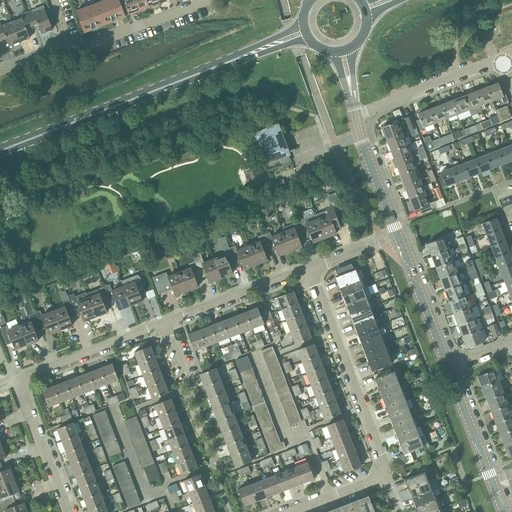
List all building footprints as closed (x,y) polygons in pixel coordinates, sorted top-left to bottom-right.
[(104,25),(114,22),(105,0),(96,4),(104,25)] [(105,0),(114,22),(125,17),(118,0),(105,0)] [(133,14),(139,12),(134,0),(122,0),(129,15),(129,14),(132,13),(133,14)] [(134,0),(139,12),(145,9),(146,8),(149,7),(146,0),(134,0)] [(95,29),(104,25),(96,4),(87,7),(95,29)] [(33,11),(27,13),(32,26),(37,24),(41,34),(52,30),(49,21),(53,19),(49,8),(44,10),(43,6),(32,10),(33,11)] [(84,33),(95,29),(87,7),(76,11),(84,33)] [(22,19),(12,23),(19,42),(30,38),(26,28),(32,26),(27,13),(20,16),(22,19)] [(0,23),(0,38),(5,36),(9,46),(19,42),(12,23),(2,27),(1,23),(0,23)] [(486,88),(491,102),(501,98),(503,104),(508,102),(502,88),(500,88),(498,83),(486,88)] [(480,106),(482,111),(487,109),(485,104),(491,102),(486,88),(475,92),(480,106)] [(469,110),(471,116),(482,112),(482,111),(480,106),(475,92),(463,96),(469,110)] [(457,115),(469,110),(463,96),(452,101),(457,115)] [(446,119),(457,115),(452,101),(440,105),(446,119)] [(434,124),(446,119),(440,105),(429,110),(434,124)] [(507,106),(495,111),(497,115),(497,116),(509,112),(507,106)] [(424,127),(434,124),(429,110),(417,114),(419,120),(416,121),(421,133),(426,131),(424,127)] [(509,112),(497,116),(499,122),(511,118),(509,112)] [(497,115),(489,118),(490,120),(492,125),(499,122),(497,116),(497,115)] [(410,131),(416,129),(411,117),(405,119),(410,131)] [(397,122),(382,128),(384,132),(387,140),(402,134),(401,132),(397,122)] [(282,139),(280,132),(277,126),(255,135),(266,163),(288,154),(285,147),(287,146),(284,138),(282,139)] [(454,140),(462,137),(459,131),(452,134),(454,140)] [(402,134),(387,140),(391,152),(406,146),(402,134)] [(440,138),(442,145),(454,140),(452,134),(440,138)] [(428,150),(433,148),(431,142),(429,136),(423,139),(428,150)] [(431,142),(433,148),(442,145),(440,138),(431,142)] [(406,146),(391,152),(395,163),(415,156),(413,151),(409,152),(406,146)] [(497,151),(503,165),(511,161),(511,155),(508,146),(497,151)] [(486,155),(491,169),(503,165),(497,151),(486,155)] [(415,156),(395,163),(400,175),(415,169),(413,163),(421,159),(420,154),(415,156)] [(480,174),(491,169),(486,155),(474,160),(480,174)] [(468,178),(480,174),(474,160),(463,164),(468,178)] [(457,183),(468,178),(463,164),(451,169),(457,183)] [(249,186),(264,181),(258,166),(244,171),(249,186)] [(415,169),(400,175),(404,187),(420,181),(415,169)] [(445,187),(457,183),(451,169),(440,173),(445,187)] [(420,181),(404,187),(409,199),(424,193),(422,185),(431,182),(431,183),(436,181),(434,175),(429,177),(420,181)] [(438,188),(434,189),(439,200),(443,199),(438,188)] [(335,193),(328,196),(331,204),(333,203),(336,212),(341,210),(335,193)] [(424,193),(409,199),(413,210),(419,208),(421,214),(438,208),(435,202),(429,204),(424,193)] [(327,211),(316,215),(317,219),(324,238),(336,234),(335,231),(341,229),(339,225),(333,208),(327,211)] [(303,213),(298,215),(300,221),(298,222),(305,239),(310,236),(313,243),(324,238),(317,219),(316,215),(313,216),(311,209),(302,212),(303,213)] [(409,219),(417,216),(415,211),(407,214),(409,219)] [(487,236),(500,230),(496,219),(482,224),(487,236)] [(294,229),(283,233),(290,252),(302,247),(299,241),(305,239),(298,222),(292,224),(294,229)] [(491,247),(505,242),(500,230),(487,236),(491,247)] [(269,233),(264,235),(270,252),(276,250),(278,256),(290,252),(283,233),(271,237),(269,233)] [(260,242),(248,246),(255,265),(267,261),(264,254),(270,252),(264,235),(258,237),(260,242)] [(459,246),(465,244),(463,237),(456,240),(459,246)] [(444,239),(427,245),(431,257),(448,250),(444,239)] [(495,258),(509,253),(505,242),(491,247),(495,258)] [(235,246),(229,248),(236,265),(241,263),(244,270),(255,265),(248,246),(237,251),(235,246)] [(225,255),(214,260),(221,279),(233,274),(230,268),(236,265),(229,248),(223,251),(225,255)] [(448,250),(431,257),(436,268),(453,262),(452,261),(458,259),(457,254),(450,256),(448,250)] [(199,253),(192,256),(194,262),(201,279),(207,276),(209,283),(221,279),(214,260),(204,263),(200,254),(199,253)] [(500,270),(511,265),(511,260),(509,253),(495,258),(500,270)] [(471,260),(465,263),(468,269),(474,267),(471,260)] [(190,269),(179,273),(186,292),(198,287),(196,281),(201,279),(194,262),(189,264),(190,269)] [(453,262),(436,268),(440,280),(457,273),(453,262)] [(340,276),(336,278),(339,288),(359,280),(355,271),(354,271),(351,265),(338,270),(340,276)] [(504,281),(511,278),(511,265),(500,270),(504,281)] [(87,271),(90,277),(98,274),(95,268),(87,271)] [(457,273),(440,280),(445,291),(461,285),(458,276),(469,272),(468,269),(457,273)] [(166,273),(153,278),(159,295),(172,290),(175,297),(186,292),(179,273),(168,278),(166,273)] [(137,275),(121,282),(123,287),(130,306),(142,302),(139,295),(145,293),(139,276),(137,275)] [(359,280),(339,288),(343,297),(362,289),(359,280)] [(477,292),(483,290),(480,283),(474,286),(477,292)] [(109,285),(103,287),(110,304),(115,302),(118,311),(130,306),(123,287),(112,292),(109,285)] [(461,285),(445,291),(449,303),(466,296),(461,285)] [(97,289),(86,294),(88,298),(95,317),(106,313),(104,306),(110,304),(103,287),(97,289)] [(362,289),(343,297),(346,306),(366,299),(371,297),(368,287),(362,289)] [(491,287),(485,288),(488,294),(490,300),(498,297),(495,291),(493,292),(491,287)] [(394,296),(391,289),(386,291),(389,298),(394,296)] [(281,310),(298,304),(293,292),(277,298),(281,310)] [(74,294),(67,296),(69,300),(75,317),(80,315),(83,322),(95,317),(88,298),(86,294),(86,293),(75,297),(74,294)] [(466,296),(449,303),(453,314),(470,308),(466,296)] [(366,299),(346,306),(350,315),(369,308),(366,299)] [(65,307),(53,312),(60,330),(72,326),(69,319),(75,317),(69,300),(63,302),(65,307)] [(286,322),(302,315),(298,304),(281,310),(286,322)] [(486,316),(492,313),(489,306),(483,309),(486,316)] [(369,308),(350,315),(354,325),(373,318),(369,308)] [(470,308),(453,314),(458,326),(475,320),(470,308)] [(31,322),(19,327),(26,346),(38,341),(35,333),(40,330),(34,314),(32,309),(26,311),(31,322)] [(246,313),(252,329),(263,325),(257,309),(246,313)] [(40,311),(34,314),(40,330),(46,328),(48,335),(60,330),(53,312),(42,316),(40,311)] [(240,333),(252,329),(246,313),(234,318),(240,333)] [(290,333),(307,327),(302,315),(286,322),(290,333)] [(229,338),(240,333),(234,318),(222,322),(229,338)] [(373,318),(354,325),(357,334),(376,327),(373,318)] [(475,320),(458,326),(462,337),(479,331),(475,320)] [(217,342),(229,338),(222,322),(211,327),(217,342)] [(494,338),(500,336),(501,335),(496,324),(490,326),(494,338)] [(6,327),(0,329),(6,346),(12,343),(15,350),(26,346),(19,327),(8,331),(6,327)] [(205,347),(217,342),(211,327),(199,331),(205,347)] [(307,327),(290,333),(295,345),(311,339),(307,327)] [(376,327),(357,334),(361,344),(380,336),(376,327)] [(193,351),(205,347),(199,331),(187,336),(193,351)] [(479,331),(462,337),(467,349),(483,343),(479,331)] [(380,336),(361,344),(364,353),(383,345),(380,336)] [(302,363),(318,356),(313,345),(297,351),(302,363)] [(383,345),(364,353),(368,362),(387,355),(383,345)] [(138,365),(154,358),(150,346),(133,353),(138,365)] [(262,357),(274,353),(272,347),(260,352),(262,357)] [(265,363),(276,359),(274,353),(262,357),(265,363)] [(387,355),(368,362),(372,372),(391,365),(387,355)] [(306,374),(322,368),(318,356),(302,363),(306,374)] [(237,367),(248,363),(246,357),(235,361),(237,367)] [(143,376),(159,370),(154,358),(138,365),(143,376)] [(267,369),(279,364),(276,359),(265,363),(267,369)] [(239,373),(251,368),(248,363),(237,367),(239,373)] [(100,369),(106,385),(118,381),(112,364),(100,369)] [(269,375),(281,370),(279,364),(267,369),(269,375)] [(242,379),(253,374),(251,368),(239,373),(242,379)] [(310,386),(327,380),(322,368),(306,374),(310,386)] [(95,390),(106,385),(100,369),(88,373),(95,390)] [(204,387),(220,381),(215,369),(199,375),(204,387)] [(147,388),(164,382),(159,370),(143,376),(147,388)] [(271,381),(283,376),(281,370),(269,375),(271,381)] [(494,370),(477,377),(482,388),(499,382),(494,370)] [(378,389),(397,382),(394,372),(374,379),(378,389)] [(83,394),(95,390),(88,373),(77,378),(83,394)] [(244,384),(255,380),(253,374),(242,379),(244,384)] [(274,386),(285,382),(283,376),(271,381),(274,386)] [(71,399),(83,394),(77,378),(65,382),(71,399)] [(246,390),(258,386),(255,380),(244,384),(246,390)] [(315,398),(331,392),(327,380),(310,386),(315,398)] [(208,398),(224,392),(220,381),(204,387),(208,398)] [(59,403),(71,399),(65,382),(53,387),(59,403)] [(164,382),(147,388),(152,400),(168,393),(164,382)] [(276,392),(288,388),(285,382),(274,386),(276,392)] [(382,398),(401,391),(397,382),(378,389),(382,398)] [(499,382),(482,388),(486,400),(503,393),(499,382)] [(248,396),(260,392),(258,386),(246,390),(248,396)] [(48,408),(59,403),(53,387),(41,392),(48,408)] [(278,398),(290,393),(288,388),(276,392),(278,398)] [(385,408),(405,400),(401,391),(382,398),(385,408)] [(213,410),(229,404),(224,392),(208,398),(213,410)] [(251,402),(262,397),(260,392),(248,396),(251,402)] [(319,409),(336,403),(331,392),(315,398),(319,409)] [(280,404),(292,399),(290,393),(278,398),(280,404)] [(503,393),(486,400),(491,412),(508,405),(511,403),(510,399),(506,400),(503,393)] [(253,408),(264,403),(262,397),(251,402),(253,408)] [(159,417),(175,411),(170,399),(154,406),(159,417)] [(283,409),(295,405),(292,399),(280,404),(283,409)] [(389,417),(408,410),(405,400),(385,408),(389,417)] [(255,414),(267,409),(264,403),(253,408),(255,414)] [(336,403),(319,409),(324,421),(340,415),(336,403)] [(217,422),(233,416),(229,404),(213,410),(217,422)] [(285,415),(297,411),(295,405),(283,409),(285,415)] [(508,405),(491,412),(495,423),(511,417),(508,405)] [(257,419),(269,415),(267,409),(255,414),(257,419)] [(144,410),(138,412),(141,419),(142,423),(149,421),(147,417),(144,410)] [(392,426),(412,419),(408,410),(389,417),(392,426)] [(163,429),(179,423),(175,411),(159,417),(163,429)] [(287,421),(299,416),(297,411),(285,415),(287,421)] [(94,422),(106,418),(103,412),(92,416),(94,422)] [(260,425),(271,421),(269,415),(257,419),(260,425)] [(222,433),(238,427),(233,416),(217,422),(222,433)] [(299,416),(287,421),(290,427),(301,422),(299,416)] [(511,416),(511,417),(495,423),(499,434),(511,429),(511,416)] [(126,427),(138,423),(135,417),(124,422),(126,427)] [(96,428),(108,424),(106,418),(94,422),(96,428)] [(392,426),(396,436),(415,428),(412,419),(392,426)] [(330,438),(347,432),(342,420),(326,427),(330,438)] [(262,431),(273,426),(271,421),(260,425),(262,431)] [(61,441),(77,435),(72,423),(56,430),(61,441)] [(128,433),(140,429),(138,423),(126,427),(128,433)] [(168,441),(184,434),(179,423),(163,429),(168,441)] [(98,434),(110,430),(108,424),(96,428),(98,434)] [(264,437),(276,432),(273,426),(262,431),(264,437)] [(226,445),(242,439),(238,427),(222,433),(226,445)] [(400,445),(419,437),(415,428),(396,436),(400,445)] [(130,439),(142,435),(140,429),(128,433),(130,439)] [(511,429),(499,434),(504,446),(511,442),(511,429)] [(101,440),(112,436),(110,430),(98,434),(101,440)] [(266,443),(278,438),(276,432),(264,437),(266,443)] [(335,450),(352,444),(347,432),(330,438),(335,450)] [(172,452),(188,446),(184,434),(168,441),(172,452)] [(65,453),(81,447),(77,435),(61,441),(65,453)] [(133,445),(144,441),(142,435),(130,439),(133,445)] [(103,446),(115,441),(112,436),(101,440),(103,446)] [(419,437),(400,445),(404,455),(423,448),(419,437)] [(271,447),(280,444),(278,438),(266,443),(269,448),(271,447)] [(231,456),(247,450),(242,439),(226,445),(231,456)] [(105,452),(117,447),(115,441),(103,446),(105,452)] [(135,451),(147,447),(144,441),(133,445),(135,451)] [(271,447),(274,453),(285,449),(283,443),(280,444),(271,447)] [(339,462),(356,455),(352,444),(335,450),(339,462)] [(306,445),(298,448),(300,455),(308,452),(306,445)] [(177,464),(193,458),(188,446),(172,452),(177,464)] [(70,465),(86,458),(81,447),(65,453),(70,465)] [(117,447),(105,452),(108,458),(119,454),(117,447)] [(137,457),(149,453),(147,447),(135,451),(137,457)] [(247,450),(231,456),(235,468),(251,462),(247,450)] [(140,463),(151,459),(149,453),(137,457),(140,463)] [(356,455),(339,462),(344,473),(360,467),(356,455)] [(74,476),(90,470),(86,458),(70,465),(74,476)] [(193,458),(177,464),(181,476),(197,469),(193,458)] [(142,469),(143,469),(154,465),(151,459),(140,463),(142,469)] [(114,473),(125,469),(123,463),(111,467),(114,473)] [(295,469),(302,485),(314,480),(307,464),(295,469)] [(154,465),(143,469),(148,483),(159,478),(154,465)] [(1,466),(0,466),(0,485),(14,480),(10,469),(3,471),(1,466)] [(116,479),(128,475),(125,469),(114,473),(116,479)] [(302,485),(295,469),(284,473),(290,489),(302,485)] [(79,488),(95,482),(90,470),(74,476),(79,488)] [(278,494),(290,489),(284,473),(272,478),(278,494)] [(424,473),(404,480),(408,490),(428,482),(427,482),(424,473)] [(118,485),(130,481),(128,475),(116,479),(118,485)] [(188,493),(204,487),(200,475),(183,481),(188,493)] [(267,498),(278,494),(272,478),(261,482),(267,498)] [(428,482),(408,490),(412,499),(431,492),(431,491),(437,489),(433,479),(427,482),(428,482)] [(0,505),(14,500),(12,495),(19,493),(14,480),(0,485),(0,505)] [(120,491),(132,487),(130,481),(118,485),(120,491)] [(83,500),(99,493),(95,482),(79,488),(83,500)] [(255,503),(267,498),(261,482),(249,487),(255,503)] [(123,497),(135,493),(132,487),(120,491),(123,497)] [(192,505),(209,498),(204,487),(188,493),(192,505)] [(244,507),(255,503),(249,487),(238,491),(244,507)] [(431,492),(412,499),(415,509),(435,501),(431,492)] [(88,511),(104,505),(99,493),(83,500),(88,511)] [(125,503),(137,499),(135,493),(123,497),(125,503)] [(358,500),(362,511),(373,511),(368,496),(358,500)] [(195,511),(208,511),(213,510),(209,498),(192,505),(195,511)] [(137,499),(125,503),(127,509),(139,505),(137,499)] [(14,500),(0,505),(0,511),(26,511),(23,504),(17,506),(14,500)] [(351,511),(362,511),(358,500),(349,504),(351,511)] [(468,505),(466,500),(458,503),(460,509),(468,505)] [(435,501),(415,509),(416,511),(433,511),(438,510),(435,501)]
